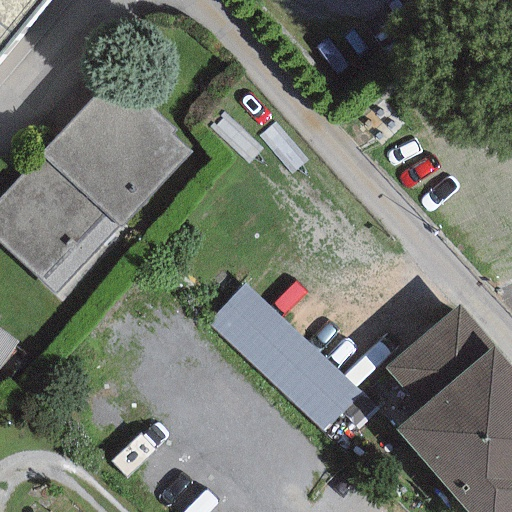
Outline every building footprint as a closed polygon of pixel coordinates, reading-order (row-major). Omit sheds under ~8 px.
[(0,0),(0,63),(52,0),(0,0)] [(188,151),(108,79),(0,196),(0,245),(56,296),(188,151)] [(358,431),(377,411),(244,284),(206,325),(323,432),(342,415),(358,431)] [(398,431),(467,511),(511,511),(511,370),(459,307),(386,369),(422,411),(398,431)] [(0,332),(0,363),(15,343),(0,332)]
